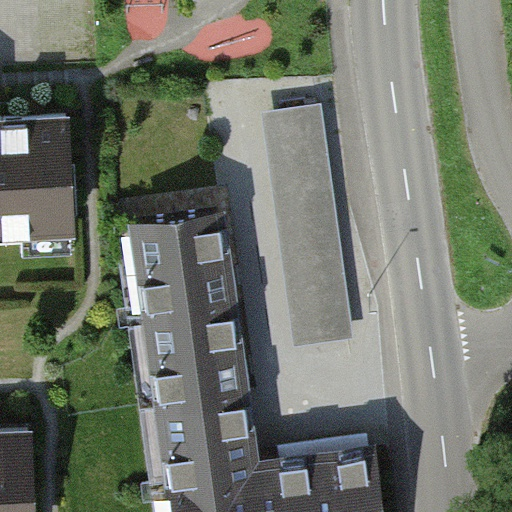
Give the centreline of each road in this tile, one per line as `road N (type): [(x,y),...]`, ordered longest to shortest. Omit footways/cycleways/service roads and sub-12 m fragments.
road 1 (tertiary): [(436,360),(386,0)]
road 2 (tertiary): [(452,511),(436,360)]
